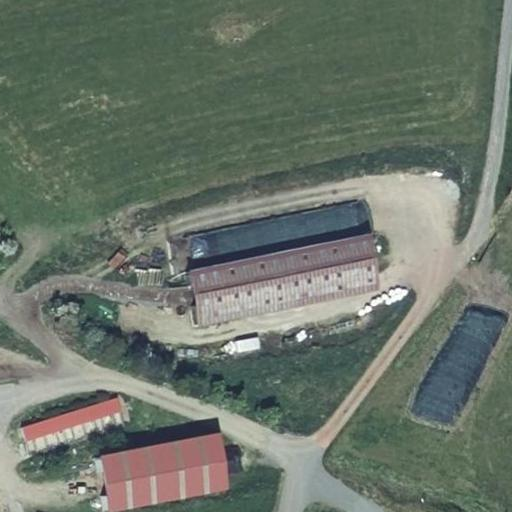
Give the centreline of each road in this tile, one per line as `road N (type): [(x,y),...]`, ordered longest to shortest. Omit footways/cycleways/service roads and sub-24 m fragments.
road 1 (track): [(510,0),(497,134),(473,245),(325,433),(287,511)]
road 2 (track): [(378,511),(256,436),(88,370),(0,299)]
